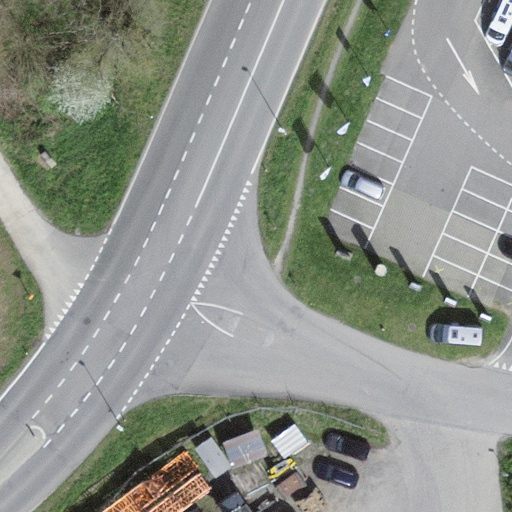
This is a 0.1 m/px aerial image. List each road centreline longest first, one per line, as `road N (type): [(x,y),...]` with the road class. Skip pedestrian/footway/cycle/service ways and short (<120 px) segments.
road 1 (unclassified): [(132,304),(511,401)]
road 2 (primary): [(273,0),(132,304)]
road 3 (primary): [(132,304),(54,417),(0,473)]
road 4 (unclassified): [(0,172),(57,262),(132,304)]
